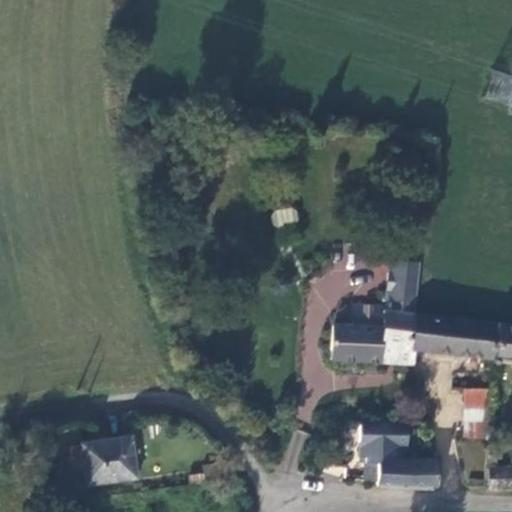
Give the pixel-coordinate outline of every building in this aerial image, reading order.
[(271,212),(274,226),(298,221),(295,206),(271,212)] [(389,262),(382,309),(382,314),(415,315),(415,314),(418,313),(423,265),(389,262)] [(333,325),(331,358),(411,365),(412,348),(415,315),(382,314),(382,309),(354,306),(353,326),(333,325)] [(495,325),(415,315),(412,348),(494,356),(495,325)] [(511,327),(495,325),(494,356),(511,357),(511,327)] [(490,422),(492,392),(465,391),(465,439),(490,440),(490,422)] [(378,489),(436,491),(437,462),(403,462),(405,446),(408,446),(410,423),(358,420),(357,454),(363,454),(366,483),(379,483),(378,489)] [(488,492),(511,492),(511,471),(498,470),(498,458),(504,457),(504,422),(490,422),(490,440),(488,492)] [(130,434),(83,438),(85,481),(135,477),(130,434)] [(204,464),(207,481),(239,475),(233,460),(204,464)]
